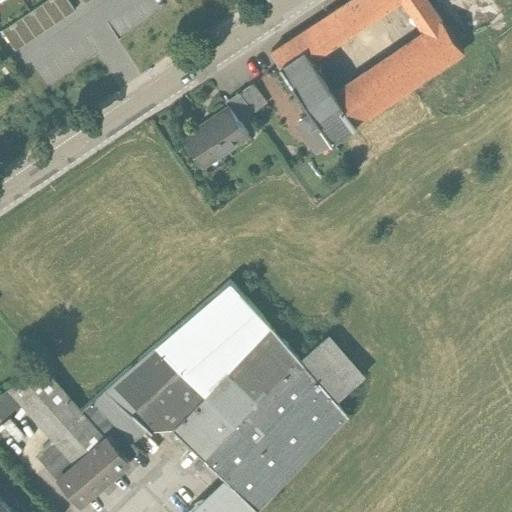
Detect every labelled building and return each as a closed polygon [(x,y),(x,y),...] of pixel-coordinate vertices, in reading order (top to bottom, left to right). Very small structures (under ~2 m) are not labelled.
[(75,13),(66,0),(50,0),(2,32),(15,52),(75,13)] [(347,0),(272,50),(281,64),(306,47),(315,60),(400,3),(421,33),(335,90),(358,123),(464,51),(429,0),(347,0)] [(306,47),(281,64),(311,108),(304,113),(307,118),(299,124),(313,145),(329,135),(332,140),(358,123),(335,90),(315,60),(306,47)] [(252,111),(239,92),(226,101),(229,106),(230,105),(240,120),(252,111)] [(229,106),(184,136),(200,159),(215,149),(219,154),(249,134),(240,120),(230,105),(229,106)] [(158,344),(207,394),(271,327),(231,282),(158,344)] [(207,394),(174,427),(224,476),(258,508),(350,416),(337,403),(300,359),(271,327),(207,394)] [(328,335),(300,359),(337,403),(366,378),(328,335)] [(160,421),(174,427),(207,394),(158,344),(110,385),(136,412),(134,414),(147,426),(151,430),(160,421)] [(102,433),(82,412),(39,363),(0,398),(0,427),(24,406),(55,441),(36,457),(53,477),(102,433)] [(102,433),(130,462),(141,451),(131,441),(147,426),(134,414),(136,412),(110,385),(82,412),(102,433)] [(130,462),(102,433),(53,477),(81,506),(130,462)] [(254,511),(258,508),(224,476),(187,511),(254,511)] [(9,511),(0,502),(0,511),(9,511)]
